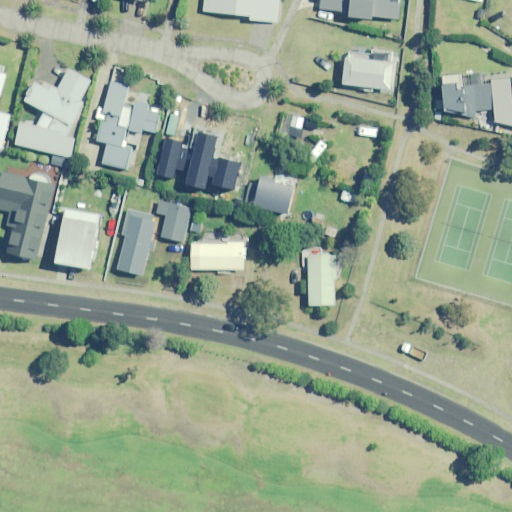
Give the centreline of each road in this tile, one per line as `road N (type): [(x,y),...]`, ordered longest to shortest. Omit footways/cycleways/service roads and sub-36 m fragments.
road 1 (tertiary): [(511,448),(384,385),(281,348),(154,320),(0,300)]
road 2 (residential): [(166,51),(252,60),(261,82),(252,99),(238,103),(194,74)]
road 3 (residential): [(0,14),(166,51)]
